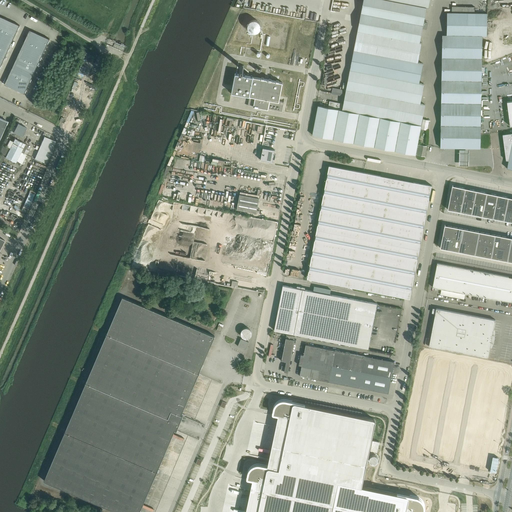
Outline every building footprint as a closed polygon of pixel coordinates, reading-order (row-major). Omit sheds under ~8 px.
[(418,62),(421,43),(420,42),(422,28),(426,29),(428,22),(424,22),(426,7),(388,0),(363,0),(354,50),(418,62)] [(480,148),(482,36),(487,36),(487,13),(475,13),(475,7),(452,6),(452,12),(447,12),(447,35),(442,35),(440,147),(442,147),(442,149),(444,149),(444,148),(480,148)] [(0,67),(20,25),(0,16),(0,67)] [(50,39),(30,30),(5,84),(24,93),(50,39)] [(420,77),(423,63),(418,62),(354,50),(350,70),(422,83),(423,78),(420,77)] [(424,84),(422,83),(350,70),(346,89),(423,104),(424,98),(421,98),(424,84)] [(279,101),(283,82),(235,73),(231,93),(249,96),(248,104),(282,111),(284,102),(283,101),(283,102),(279,101)] [(333,88),(332,94),(342,96),(343,90),(333,88)] [(421,124),(425,104),(423,104),(346,89),(343,103),(329,101),(328,107),(421,124)] [(417,144),(421,124),(328,107),(318,105),(312,135),(416,154),(417,144)] [(26,128),(18,123),(13,132),(22,136),(26,128)] [(511,168),(511,132),(503,134),(506,160),(509,160),(507,168),(511,168)] [(46,163),(55,141),(44,136),(35,158),(46,163)] [(24,153),(28,145),(15,138),(13,141),(10,140),(6,146),(10,148),(5,157),(16,162),(16,161),(22,163),(26,155),(24,153)] [(425,156),(427,146),(417,144),(416,154),(425,156)] [(263,148),(260,160),(273,162),(273,158),(274,158),(275,154),(274,154),(275,150),(263,148)] [(469,149),(459,149),(459,165),(468,165),(469,149)] [(409,298),(430,192),(431,185),(413,182),(380,176),(329,165),(308,274),(307,274),(307,275),(308,276),(307,278),(409,298)] [(511,197),(452,185),(448,209),(511,221),(511,197)] [(256,213),(259,198),(239,194),(237,209),(256,213)] [(511,237),(445,225),(440,248),(511,261),(511,237)] [(511,302),(511,277),(437,263),(432,287),(441,289),(440,294),(464,299),(465,293),(511,302)] [(368,348),(377,303),(377,304),(377,303),(283,285),(274,329),(368,348)] [(181,415),(215,336),(123,297),(44,481),(117,511),(139,511),(175,429),(176,430),(183,415),(181,415)] [(491,337),(492,331),(493,331),(495,320),(436,308),(429,346),(488,357),(490,346),(491,345),(489,345),(490,339),(491,339),(492,339),(492,338),(491,338),(491,337)] [(288,372),(295,336),(286,335),(281,360),(286,361),(284,371),(288,372)] [(238,346),(245,349),(248,342),(241,338),(238,346)] [(332,366),(335,350),(306,344),(304,354),(301,354),(300,360),(332,366)] [(347,369),(350,352),(335,350),(332,366),(347,369)] [(502,365),(421,350),(403,448),(483,463),(488,438),(473,435),(482,388),(497,390),(502,365)] [(361,372),(364,355),(350,352),(347,369),(361,372)] [(391,378),(394,361),(364,355),(361,372),(391,378)] [(329,381),(332,366),(300,360),(299,364),(302,365),(300,375),(329,381)] [(344,384),(347,369),(332,366),(329,381),(344,384)] [(358,386),(361,372),(347,369),(344,384),(358,386)] [(388,392),(391,378),(361,372),(358,386),(388,392)] [(417,511),(418,511),(420,511),(423,511),(424,509),(425,507),(425,506),(424,504),(424,503),(423,502),(423,500),(422,499),(420,498),(419,497),(418,497),(416,496),(410,495),(410,496),(362,486),(375,421),(375,420),(374,419),(373,418),(292,402),(292,401),(286,399),(284,399),(283,399),(281,399),(280,400),(278,400),(277,401),(276,402),(275,403),(274,405),(274,406),(273,408),(272,411),(278,413),(267,465),(260,464),(259,464),(257,464),(256,464),(254,464),(253,465),(251,466),(250,467),(249,468),(248,469),(248,471),(247,472),(247,476),(253,477),(245,511),(417,511)] [(372,440),(370,450),(377,452),(379,441),(372,440)] [(371,462),(373,463),(375,463),(377,462),(378,461),(379,458),(378,456),(377,455),(375,454),(373,454),(371,455),(369,457),(369,459),(370,461),(371,462)]
